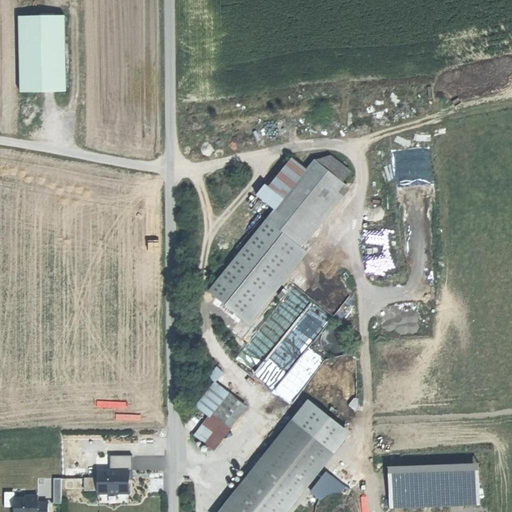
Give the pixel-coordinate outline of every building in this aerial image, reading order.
[(20,90),(66,89),(65,15),(19,15),(20,90)] [(371,84),(386,83),(384,65),(369,66),(371,84)] [(262,198),(276,209),(307,169),(293,158),(262,198)] [(276,209),(266,220),(294,242),(342,182),(315,160),(307,169),(276,209)] [(294,242),(266,220),(211,290),(244,317),(300,246),(294,242)] [(343,355),(348,352),(351,347),(352,340),(351,335),(348,329),(343,326),(337,325),(330,326),(326,330),(322,334),(321,341),(322,347),(326,352),(331,355),(337,356),(343,355)] [(298,362),(314,374),(327,359),(311,346),(298,362)] [(357,347),(351,347),(348,355),(357,357),(357,347)] [(198,404),(211,415),(213,411),(229,392),(216,381),(198,404)] [(225,421),(230,425),(246,405),(229,392),(213,411),(223,419),(225,421)] [(350,405),(355,410),(358,406),(358,398),(350,405)] [(274,511),(343,428),(309,400),(220,511),(274,511)] [(205,441),(223,419),(213,411),(211,415),(196,433),(205,441)] [(208,443),(225,421),(223,419),(205,441),(208,443)] [(99,472),(99,493),(130,492),(130,471),(133,471),(133,456),(111,456),(111,472),(99,472)] [(480,463),(388,467),(390,510),(482,507),(480,463)] [(312,492),(321,499),(321,498),(328,493),(337,491),(343,492),(345,488),(326,474),(312,492)] [(87,490),(97,490),(97,477),(87,477),(87,490)] [(359,511),(357,503),(352,496),(345,492),(343,492),(337,491),(328,493),(321,498),(321,499),(317,505),(316,511),(359,511)] [(26,499),(15,499),(15,511),(48,511),(49,503),(39,503),(39,497),(26,497),(26,499)]
